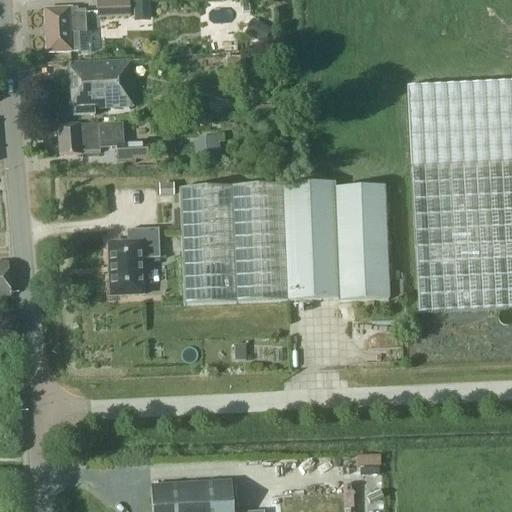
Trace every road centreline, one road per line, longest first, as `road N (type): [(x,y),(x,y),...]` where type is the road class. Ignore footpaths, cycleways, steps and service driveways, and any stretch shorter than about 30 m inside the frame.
road 1 (unclassified): [(35,410),(511,388)]
road 2 (tertiary): [(35,410),(4,0)]
